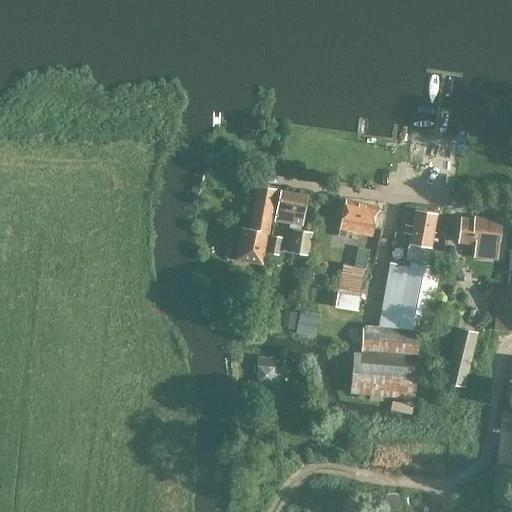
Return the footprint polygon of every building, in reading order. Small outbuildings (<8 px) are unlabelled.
[(262,267),(276,193),(276,192),(257,188),(249,231),(242,230),(236,261),(262,267)] [(302,227),(307,198),(280,192),(274,222),(289,225),(288,230),(293,231),(288,253),(307,257),(311,234),(299,232),(300,227),(302,227)] [(372,238),(378,208),(345,202),(338,238),(345,239),(346,233),(372,238)] [(442,253),(431,252),(437,216),(415,212),(412,229),(406,228),(405,236),(410,237),(405,262),(410,263),(409,268),(389,265),(377,330),(345,327),(343,355),(354,356),(349,394),(369,397),(369,401),(383,402),(383,398),(414,400),(422,333),(430,334),(440,266),(442,253)] [(497,261),(502,222),(473,219),(473,222),(460,220),(458,244),(475,246),(473,259),(497,261)] [(357,313),(365,271),(369,251),(358,249),(354,268),(344,266),(335,308),(357,313)] [(511,252),(510,252),(507,291),(498,290),(494,331),(511,332),(511,252)] [(323,289),(325,271),(309,268),(306,286),(323,289)] [(297,329),(299,313),(285,311),(283,327),(297,329)] [(315,338),(319,315),(301,311),(296,335),(315,338)] [(247,330),(250,314),(238,312),(236,328),(247,330)] [(465,388),(477,334),(457,330),(445,383),(465,388)] [(273,387),(274,360),(258,359),(256,386),(273,387)] [(411,416),(413,407),(392,403),(390,411),(411,416)] [(511,477),(511,412),(502,412),(497,476),(511,477)]
